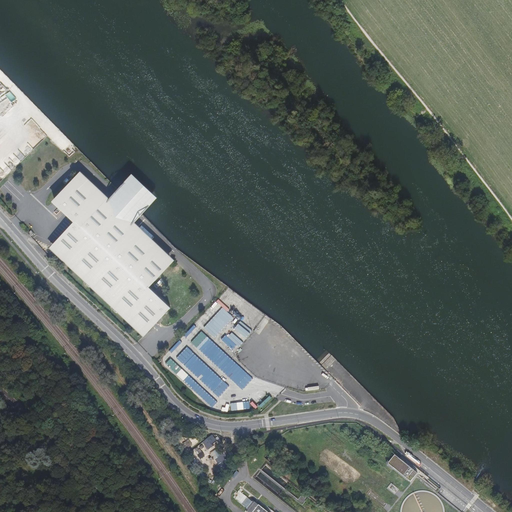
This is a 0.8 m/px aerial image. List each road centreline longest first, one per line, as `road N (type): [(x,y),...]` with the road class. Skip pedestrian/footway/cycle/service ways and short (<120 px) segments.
road 1 (tertiary): [(0,219),(189,416),(223,426),(365,417),(489,511)]
road 2 (track): [(511,220),(339,0)]
road 3 (unclassified): [(0,394),(122,511)]
road 4 (unknown): [(312,371),(262,328),(248,345),(254,363),(299,375)]
